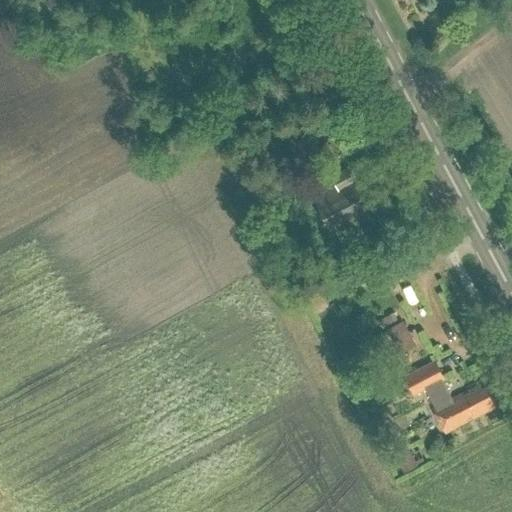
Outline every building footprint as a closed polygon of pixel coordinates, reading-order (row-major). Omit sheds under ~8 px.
[(293,161),(275,129),(257,139),(275,171),(293,161)] [(358,179),(351,165),(332,175),(337,184),(315,195),(333,233),(370,215),(367,209),(388,198),(375,171),(358,179)] [(426,318),(418,296),(404,301),(413,323),(426,318)] [(416,344),(403,320),(387,329),(400,353),(416,344)] [(445,376),(436,358),(406,374),(415,391),(424,387),(447,430),(494,405),(482,380),(453,396),(443,377),(445,376)] [(414,470),(425,465),(417,447),(406,452),(414,470)]
